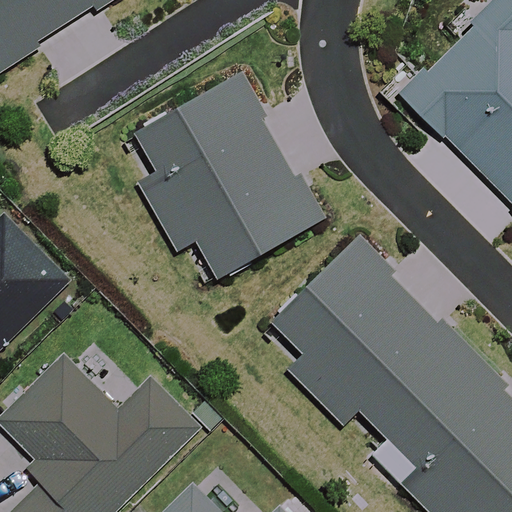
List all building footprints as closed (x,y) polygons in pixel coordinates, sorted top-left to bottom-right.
[(0,0),(0,57),(93,0),(0,0)] [(511,0),(476,0),(387,89),(434,136),(438,131),(507,200),(502,204),(511,213),(511,0)] [(205,278),(313,220),(231,70),(123,128),(143,166),(124,177),(163,248),(182,238),(205,278)] [(0,353),(66,286),(0,222),(0,353)] [(511,511),(511,419),(333,239),(249,322),(268,342),(250,359),(320,430),(338,412),(398,473),(381,490),(402,511),(511,511)] [(63,360),(0,425),(0,436),(32,467),(25,475),(37,487),(12,511),(118,511),(198,429),(150,383),(119,414),(63,360)] [(173,511),(277,511),(276,511),(214,511),(193,491),(173,511)]
